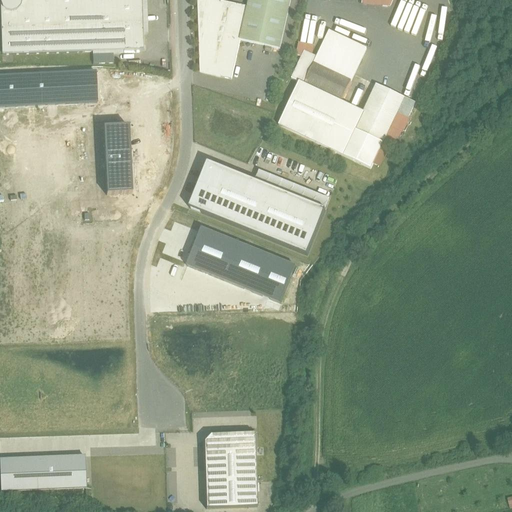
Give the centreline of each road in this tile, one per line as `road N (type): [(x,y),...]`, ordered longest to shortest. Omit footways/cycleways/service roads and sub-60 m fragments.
road 1 (unclassified): [(146,415),(140,270),(186,148),(182,0)]
road 2 (unclassified): [(319,511),(355,490),(511,455)]
road 3 (unknown): [(142,370),(171,390),(193,485)]
